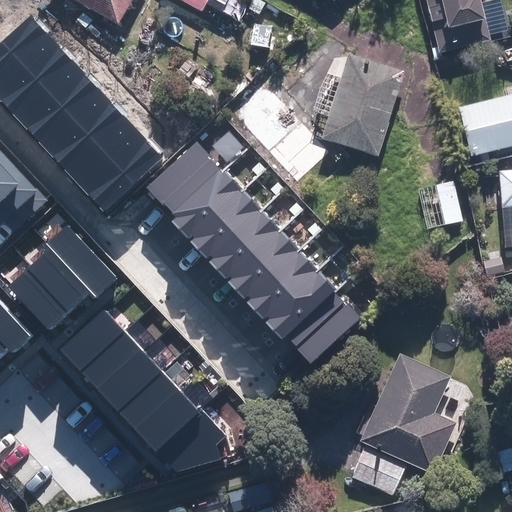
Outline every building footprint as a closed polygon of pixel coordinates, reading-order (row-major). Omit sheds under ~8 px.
[(83,0),(122,22),(134,0),(83,0)] [(181,0),(204,13),(211,0),(181,0)] [(430,0),(443,49),(493,37),(488,18),(490,18),(485,0),(430,0)] [(382,8),(374,24),(412,42),(420,26),(382,8)] [(0,90),(54,40),(31,15),(0,44),(0,90)] [(80,67),(54,40),(0,90),(0,99),(22,122),(80,67)] [(382,154),(408,70),(353,53),(327,137),(382,154)] [(108,98),(80,67),(22,122),(50,152),(108,98)] [(266,80),(234,109),(299,181),(332,151),(266,80)] [(511,96),(466,108),(476,153),(511,144),(511,96)] [(137,128),(108,98),(50,152),(79,182),(137,128)] [(164,157),(137,128),(79,182),(105,211),(164,157)] [(172,215),(222,170),(197,144),(147,188),(150,192),(148,194),(153,200),(156,197),(162,204),(164,203),(172,212),(171,213),(172,215)] [(0,230),(7,237),(47,201),(37,189),(36,190),(0,151),(0,230)] [(243,191),(222,170),(172,215),(176,218),(171,222),(189,239),(192,236),(194,238),(243,191)] [(459,176),(422,182),(429,227),(466,221),(459,176)] [(261,211),(243,191),(194,238),(190,241),(206,259),(210,255),(213,258),(261,211)] [(281,230),(261,211),(213,258),(210,262),(226,280),(230,276),(232,278),(281,230)] [(117,278),(67,225),(46,244),(49,248),(90,291),(96,298),(117,278)] [(299,250),(281,230),(232,278),(227,282),(244,299),(248,296),(251,299),(299,250)] [(90,291),(49,248),(42,254),(30,265),(71,309),(90,291)] [(318,271),(299,250),(251,299),(247,302),(263,320),(268,316),(270,319),(318,271)] [(71,309),(30,265),(8,286),(48,329),(71,309)] [(337,290),(318,271),(270,319),(266,322),(282,340),(286,336),(288,338),(335,294),(337,290)] [(346,306),(335,294),(288,338),(298,348),(297,349),(310,363),(360,317),(348,304),(346,306)] [(214,295),(183,323),(212,356),(243,328),(214,295)] [(0,353),(7,348),(11,352),(29,336),(0,304),(0,353)] [(124,331),(104,310),(61,350),(81,371),(124,331)] [(143,352),(124,331),(81,371),(100,392),(116,377),(143,352)] [(162,372),(143,352),(116,377),(100,392),(119,412),(134,398),(162,372)] [(452,376),(399,353),(360,443),(434,475),(457,423),(436,413),(452,376)] [(181,392),(162,372),(134,398),(119,412),(138,432),(159,413),(181,392)] [(61,442),(50,449),(81,500),(139,466),(93,387),(45,415),(61,442)] [(187,399),(181,392),(159,413),(138,432),(156,452),(156,451),(198,411),(187,399)] [(201,408),(198,411),(156,451),(176,472),(221,460),(217,444),(227,435),(201,408)] [(511,445),(500,448),(506,472),(511,470),(511,445)]
